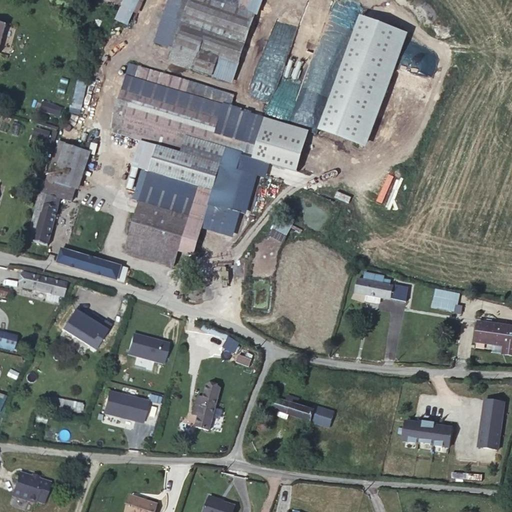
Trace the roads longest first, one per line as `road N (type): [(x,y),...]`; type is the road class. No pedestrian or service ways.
road 1 (residential): [(0,256),(165,301),(268,345)]
road 2 (residential): [(511,494),(233,464)]
road 3 (residential): [(268,345),(330,363),(511,375)]
road 4 (residential): [(233,464),(0,447)]
road 5 (residential): [(233,464),(268,345)]
